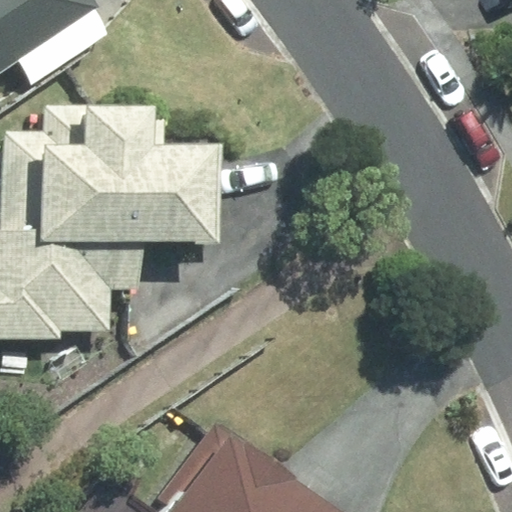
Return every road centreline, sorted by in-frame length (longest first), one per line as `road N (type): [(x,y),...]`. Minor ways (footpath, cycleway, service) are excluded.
road 1 (unknown): [(408,146),(267,302),(0,482)]
road 2 (residential): [(511,333),(408,146),(305,0)]
